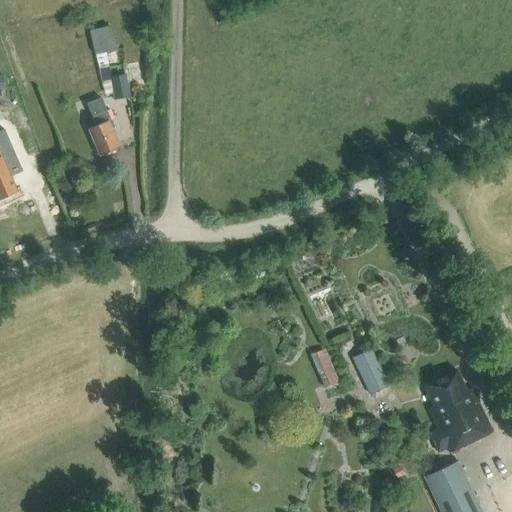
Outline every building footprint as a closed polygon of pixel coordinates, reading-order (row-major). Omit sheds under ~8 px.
[(109,23),(89,29),(96,54),(116,48),(109,23)] [(109,68),(107,68),(112,89),(115,101),(130,97),(127,84),(122,66),(122,64),(109,68)] [(100,98),(86,104),(96,126),(89,129),(100,155),(119,147),(111,129),(114,128),(100,98)] [(0,198),(16,191),(17,191),(9,173),(11,172),(21,168),(4,129),(0,130),(0,198)] [(338,381),(324,349),(310,355),(324,387),(338,381)] [(371,350),(352,359),(369,396),(389,387),(371,350)] [(456,370),(424,385),(434,406),(429,408),(438,428),(429,432),(438,451),(447,447),(449,451),(491,431),(471,389),(466,391),(456,370)] [(480,511),(457,460),(423,475),(440,511),(480,511)]
